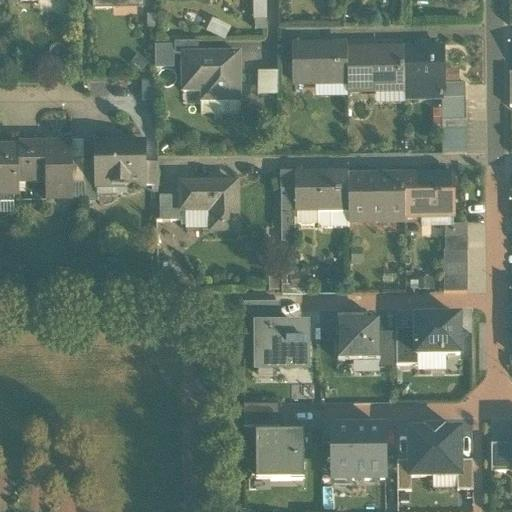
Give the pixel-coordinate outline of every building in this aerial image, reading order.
[(141,10),(143,10),(142,0),(94,0),(95,10),(113,10),(113,3),(141,2),(141,10)] [(252,0),(253,21),(266,21),(266,0),(252,0)] [(212,20),(206,33),(224,43),(231,29),(212,20)] [(175,56),(198,55),(198,43),(175,44),(175,47),(175,56)] [(175,70),(175,56),(175,47),(155,47),(155,70),(175,70)] [(294,88),(348,87),(347,52),(347,49),(294,50),(294,88)] [(404,88),(442,88),(444,88),(443,87),(443,51),(403,52),(404,88)] [(403,52),(347,52),(348,87),(348,92),(372,92),(372,95),(375,95),(404,95),(403,52)] [(213,93),(213,103),(240,103),(239,55),(182,56),(183,93),(202,93),(213,93)] [(257,97),(279,97),(279,73),(257,73),(257,97)] [(141,102),(155,102),(155,83),(141,83),(141,102)] [(442,88),(442,101),(465,101),(465,87),(443,87),(444,88),(442,88)] [(403,101),(442,101),(442,88),(404,88),(404,95),(403,101)] [(202,103),(213,103),(213,93),(202,93),(202,103)] [(403,106),(403,101),(404,95),(375,95),(375,106),(403,106)] [(465,112),(465,101),(442,101),(442,112),(465,112)] [(240,116),(240,103),(213,103),(202,103),(202,116),(240,116)] [(465,123),(465,112),(442,112),(442,123),(465,123)] [(465,134),(465,123),(442,123),(442,134),(465,134)] [(465,145),(465,134),(442,134),(442,145),(465,145)] [(465,156),(465,145),(442,145),(442,156),(465,156)] [(124,187),(144,187),(144,165),(144,146),(96,146),(96,170),(96,184),(124,184),(124,187)] [(19,147),(19,150),(0,150),(0,195),(13,195),(19,195),(19,185),(44,184),(44,202),(71,202),(71,187),(71,163),(71,149),(49,149),(49,147),(19,147)] [(96,170),(84,171),(84,162),(71,163),(71,187),(71,202),(85,202),(96,202),(96,184),(96,170)] [(144,165),(144,187),(156,187),(156,165),(144,165)] [(349,230),(349,222),(348,178),(348,175),(296,176),(296,193),(296,214),(298,214),(318,214),(318,227),(321,230),(349,230)] [(405,222),(405,215),(404,177),(348,178),(349,222),(390,222),(390,217),(402,217),(403,222),(405,222)] [(452,177),(404,177),(405,215),(422,215),(423,240),(443,240),(444,240),(444,227),(453,227),(452,215),(452,177)] [(211,232),(237,232),(236,185),(181,186),(181,198),(181,212),(191,212),(211,212),(216,212),(216,231),(211,231),(211,232)] [(281,193),(281,233),(293,233),(295,233),(295,221),(298,221),(298,214),(296,214),(296,193),(281,193)] [(0,216),(14,216),(13,195),(0,195),(0,216)] [(174,223),(181,223),(181,212),(181,198),(159,198),(159,223),(174,223)] [(211,212),(191,212),(191,232),(211,232),(211,231),(216,231),(216,212),(211,212)] [(174,223),(159,223),(156,223),(157,245),(174,245),(174,223)] [(444,227),(444,240),(467,240),(467,227),(453,227),(444,227)] [(281,233),(281,254),(293,254),(293,233),(281,233)] [(467,254),(467,240),(444,240),(445,254),(467,254)] [(351,249),(351,265),(362,265),(362,249),(351,249)] [(281,277),(289,277),(294,277),(293,254),(281,254),(281,277)] [(467,267),(467,254),(445,254),(443,254),(443,268),(467,267)] [(468,281),(467,267),(443,268),(444,281),(468,281)] [(306,277),(294,277),(289,277),(289,290),(307,290),(306,277)] [(418,281),(418,292),(434,292),(434,281),(418,281)] [(468,295),(468,281),(444,281),(444,295),(468,295)] [(255,321),(256,329),(279,329),(279,305),(243,305),(243,321),(255,321)] [(459,357),(459,319),(415,319),(415,332),(416,357),(417,357),(445,357),(459,357)] [(379,335),(379,323),(367,323),(337,323),(338,363),(379,363),(380,363),(379,335)] [(279,329),(256,329),(256,371),(308,370),(307,334),(279,335),(279,329)] [(416,357),(415,332),(395,331),(395,335),(395,367),(417,367),(417,357),(416,357)] [(395,335),(379,335),(380,363),(379,363),(379,371),(396,371),(395,367),(395,335)] [(417,357),(417,367),(417,374),(445,373),(445,357),(417,357)] [(279,428),(279,407),(243,407),(244,428),(279,428)] [(384,430),(333,430),(333,482),(384,481),(384,430)] [(459,463),(459,433),(442,433),(442,431),(426,431),(426,433),(409,433),(409,463),(409,479),(411,479),(432,479),(456,479),(460,479),(459,463)] [(255,435),(255,477),(270,477),(270,482),(304,482),(303,437),(271,437),(271,434),(255,435)] [(490,474),(511,473),(511,445),(490,446),(490,474)] [(472,462),(459,463),(460,479),(456,479),(456,491),(456,493),(472,493),(472,462)] [(409,479),(409,463),(396,463),(397,493),(411,493),(411,479),(409,479)] [(432,492),(456,491),(456,479),(432,479),(432,492)]
